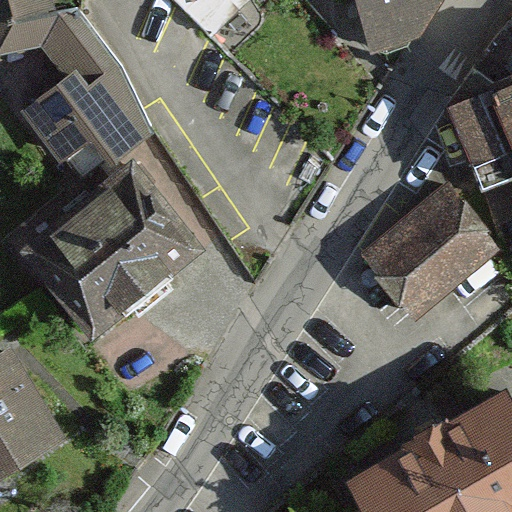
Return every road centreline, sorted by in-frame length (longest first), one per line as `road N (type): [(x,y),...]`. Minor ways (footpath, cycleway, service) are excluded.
road 1 (residential): [(147,511),(249,374),(467,0)]
road 2 (unknown): [(132,0),(320,252)]
